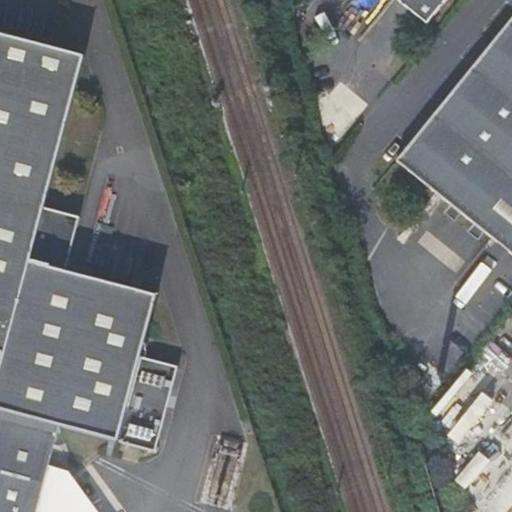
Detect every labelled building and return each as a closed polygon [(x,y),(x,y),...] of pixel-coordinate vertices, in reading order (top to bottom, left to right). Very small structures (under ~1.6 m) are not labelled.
[(396,0),(431,27),(453,0),(396,0)] [(486,236),(511,256),(511,13),(393,162),(451,208),(462,217),(475,227),(486,236)] [(0,511),(38,511),(48,465),(58,428),(154,453),(177,368),(140,358),(156,297),(64,273),(79,218),(44,209),(83,58),(0,35),(0,511)] [(462,217),(451,208),(443,219),(454,228),(462,217)] [(478,246),(486,236),(475,227),(468,237),(478,246)] [(96,511),(70,471),(48,465),(38,511),(96,511)]
